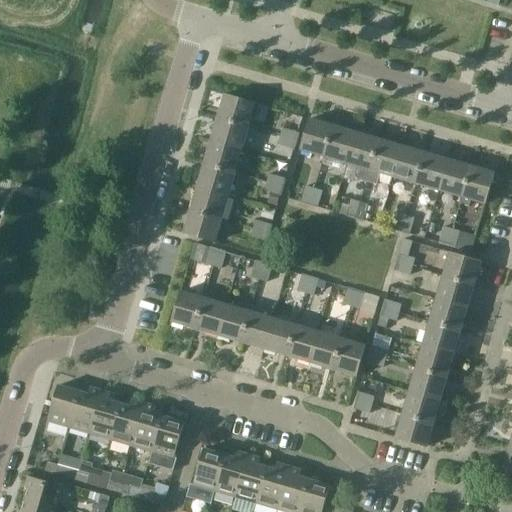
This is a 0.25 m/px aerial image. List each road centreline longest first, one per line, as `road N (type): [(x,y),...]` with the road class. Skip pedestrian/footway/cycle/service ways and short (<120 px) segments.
road 1 (residential): [(103,352),(200,27)]
road 2 (residential): [(433,490),(357,469),(316,431),(204,394)]
road 3 (residential): [(506,108),(273,44)]
road 4 (residential): [(0,458),(24,371),(50,350),(103,352)]
road 5 (residential): [(172,511),(204,394)]
